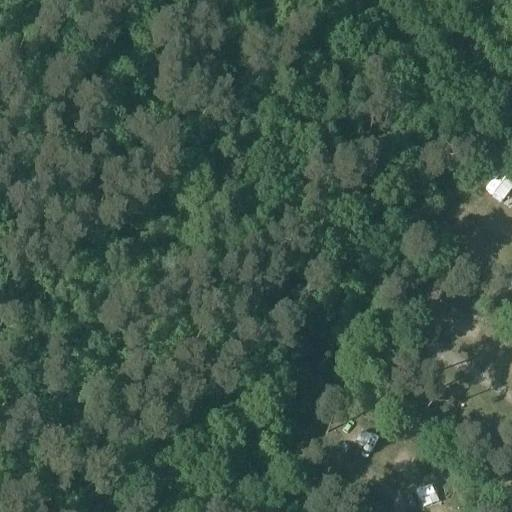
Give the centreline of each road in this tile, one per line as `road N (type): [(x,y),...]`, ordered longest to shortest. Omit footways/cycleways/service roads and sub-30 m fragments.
road 1 (track): [(474,74),(242,511)]
road 2 (track): [(216,0),(0,184)]
road 3 (track): [(474,74),(317,0)]
road 4 (track): [(0,425),(125,475)]
